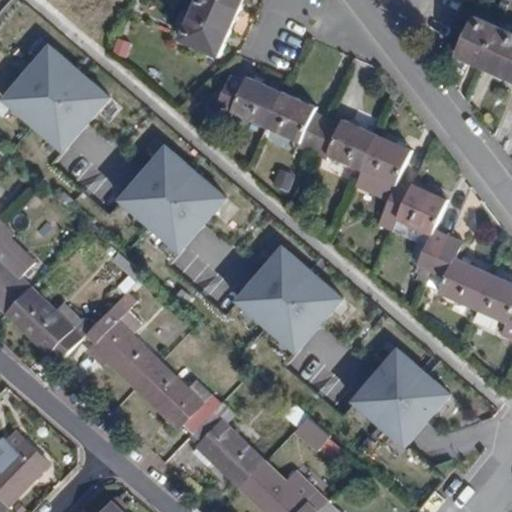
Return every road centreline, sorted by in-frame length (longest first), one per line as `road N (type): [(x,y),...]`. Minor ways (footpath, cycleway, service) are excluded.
road 1 (residential): [(511,193),(360,0)]
road 2 (residential): [(102,453),(0,365)]
